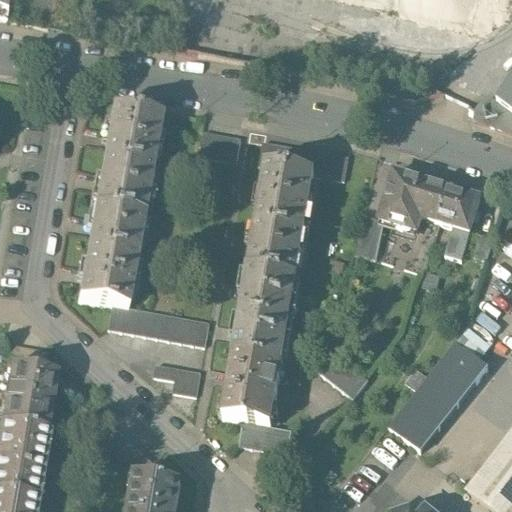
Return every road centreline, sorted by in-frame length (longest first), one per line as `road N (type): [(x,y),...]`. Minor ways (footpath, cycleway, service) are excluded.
road 1 (residential): [(223,511),(226,492),(201,463),(37,305),(83,58)]
road 2 (residential): [(83,58),(263,92),(511,164)]
